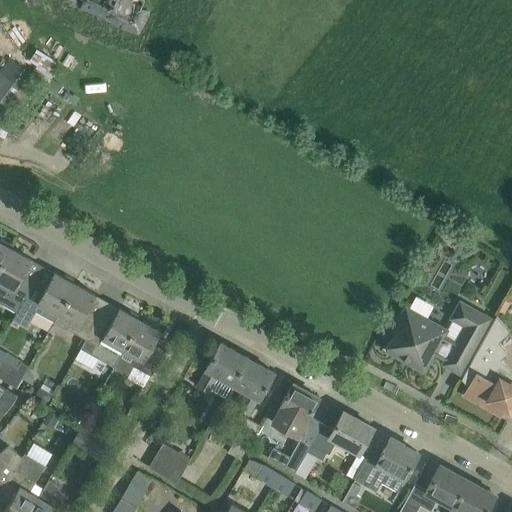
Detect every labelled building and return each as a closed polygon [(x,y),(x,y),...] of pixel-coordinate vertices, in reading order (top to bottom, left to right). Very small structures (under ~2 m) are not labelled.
[(123,29),(138,34),(152,11),(144,5),(146,0),(68,0),(81,7),(123,29)] [(30,58),(50,73),(58,62),(38,47),(30,58)] [(7,55),(0,64),(0,114),(31,74),(7,55)] [(0,265),(10,247),(7,246),(8,243),(1,239),(0,240),(0,265)] [(12,320),(35,278),(24,272),(31,259),(10,247),(0,265),(0,303),(16,312),(12,319),(12,320)] [(59,314),(58,314),(75,283),(72,282),(73,279),(65,275),(64,277),(54,272),(47,284),(35,278),(16,312),(12,320),(11,323),(17,326),(18,323),(26,327),(35,311),(54,322),(59,314)] [(86,339),(100,314),(89,307),(96,295),(75,283),(58,314),(59,314),(71,321),(66,328),(86,339)] [(444,359),(441,364),(459,374),(490,318),(460,301),(450,318),(453,319),(468,327),(459,344),(444,335),(447,330),(426,318),(409,308),(405,306),(391,332),(394,334),(385,350),(424,372),(434,353),(444,359)] [(100,314),(86,339),(98,346),(95,350),(97,357),(113,366),(140,319),(137,317),(138,315),(130,311),(129,313),(119,307),(112,320),(100,314)] [(496,315),(463,375),(473,381),(465,395),(494,411),(498,404),(509,410),(511,404),(511,373),(499,360),(507,353),(496,341),(502,336),(509,330),(496,315)] [(165,350),(153,343),(161,331),(140,319),(113,366),(128,375),(133,365),(151,375),(165,350)] [(232,383),(247,357),(220,342),(205,369),(206,369),(197,385),(209,392),(218,375),(232,383)] [(259,397),(273,372),(247,357),(232,383),(246,391),(237,407),(249,413),(258,397),(259,397)] [(1,360),(0,361),(0,377),(16,387),(28,366),(21,361),(16,368),(1,360)] [(129,376),(144,384),(149,374),(134,366),(129,376)] [(297,435),(306,419),(319,397),(292,382),(280,405),(281,405),(272,421),(297,435)] [(39,386),(35,393),(36,398),(44,402),(48,400),(53,394),(39,386)] [(13,403),(17,395),(7,389),(2,397),(13,403)] [(79,425),(86,414),(75,407),(68,418),(79,425)] [(50,410),(42,423),(51,429),(59,416),(50,410)] [(323,424),(307,451),(317,457),(322,460),(326,453),(329,454),(337,440),(358,452),(372,427),(373,427),(343,411),(333,429),(323,424)] [(301,437),(284,467),(295,473),(307,451),(323,424),(308,415),(306,419),(302,427),(297,435),(301,437)] [(93,432),(109,442),(115,432),(116,431),(98,420),(97,422),(87,416),(81,426),(93,432)] [(241,458),(260,424),(247,416),(228,451),(241,458)] [(81,426),(73,438),(103,456),(110,444),(109,442),(81,426)] [(366,457),(354,478),(376,490),(381,482),(397,490),(404,478),(418,452),(390,437),(376,462),(366,457)] [(149,467),(176,483),(184,471),(183,471),(190,459),(164,443),(149,467)] [(14,471),(22,456),(8,445),(0,452),(0,490),(1,492),(14,471)] [(28,511),(38,496),(29,491),(45,465),(24,452),(22,456),(14,471),(1,492),(12,498),(3,511),(28,511)] [(425,491),(418,504),(431,511),(438,497),(453,506),(467,480),(439,464),(425,491)] [(271,487),(279,473),(265,465),(258,479),(271,487)] [(279,473),(271,487),(287,496),(295,482),(279,473)] [(69,511),(73,506),(62,500),(65,495),(52,481),(49,478),(38,496),(28,511),(69,511)] [(453,506),(449,511),(485,511),(495,495),(467,480),(453,506)] [(129,484),(121,497),(136,506),(144,493),(129,484)] [(313,511),(321,498),(306,489),(297,503),(312,511),(313,511)] [(121,497),(112,511),(132,511),(136,506),(121,497)] [(247,511),(231,502),(225,511),(247,511)] [(405,502),(398,511),(416,511),(418,509),(405,502)]
